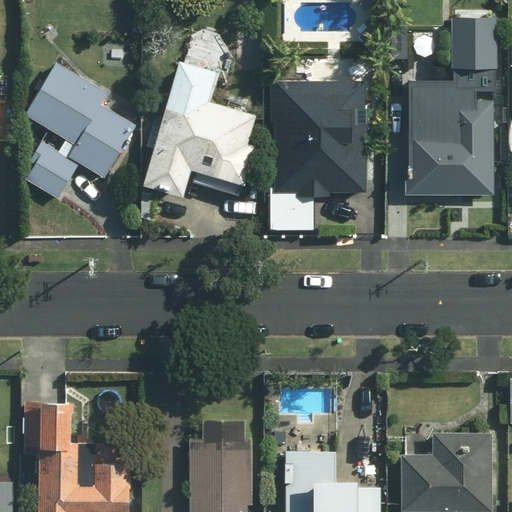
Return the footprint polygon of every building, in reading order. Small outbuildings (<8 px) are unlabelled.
[(449,17),(448,83),(406,82),(405,194),(490,195),(491,100),(475,100),(475,90),(495,90),(496,18),(449,17)] [(213,72),(175,61),(139,185),(180,197),(188,172),(233,185),(253,117),(204,103),(213,72)] [(57,201),(78,165),(102,180),(134,127),(99,106),(106,94),(53,62),(22,114),(75,145),(69,155),(46,142),(22,180),(57,201)] [(362,82),(313,82),(313,94),(268,94),(268,192),(362,192),(362,82)] [(511,373),(505,373),(503,424),(511,424),(511,373)] [(126,511),(126,443),(65,443),(65,401),(23,401),(23,453),(37,453),(37,511),(126,511)] [(189,439),(189,500),(188,500),(188,511),(246,511),(246,505),(252,505),(251,439),(243,439),(243,420),(201,420),(202,439),(189,439)] [(430,433),(430,454),(399,454),(399,511),(489,511),(488,432),(430,433)] [(380,511),(381,488),(354,488),(354,482),(336,482),(336,450),(283,451),(283,511),(380,511)] [(10,511),(11,482),(0,481),(0,511),(10,511)]
